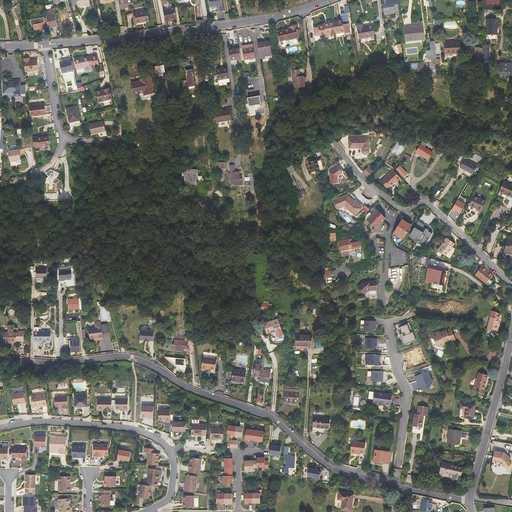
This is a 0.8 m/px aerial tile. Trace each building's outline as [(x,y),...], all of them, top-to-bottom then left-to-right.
[(220,12),(224,11),(222,0),(209,0),(211,8),(219,6),(220,12)] [(382,0),(384,14),(395,13),(395,11),(399,11),(397,0),(382,0)] [(164,11),(166,21),(176,19),(174,9),(164,11)] [(134,13),(136,23),(149,21),(147,10),(134,13)] [(346,12),(345,13),(341,13),(342,19),(344,32),(345,33),(350,32),(346,12)] [(48,27),(48,28),(57,26),(55,14),(46,16),(46,17),(48,27)] [(48,27),(46,17),(44,18),(44,17),(30,20),(32,30),(34,29),(35,30),(48,27)] [(496,26),(496,18),(486,19),(486,35),(497,35),(497,26),(496,26)] [(344,32),(342,19),(334,21),(334,22),(336,34),(344,32)] [(331,35),(336,34),(334,22),(324,24),(324,25),(320,25),(318,25),(318,27),(313,28),(315,35),(320,35),(320,36),(321,36),(326,35),(326,34),(331,34),(331,35)] [(375,36),(372,25),(364,27),(363,24),(357,25),(359,39),(375,36)] [(300,37),(297,25),(290,26),(291,28),(288,29),(277,31),(278,34),(274,35),(276,42),(280,41),(281,46),(283,47),(286,46),(287,44),(289,44),(289,40),(300,37)] [(424,39),(422,25),(410,27),(410,28),(404,29),(406,43),(413,43),(413,40),(424,39)] [(271,50),(270,41),(257,43),(259,52),(260,57),(272,55),(271,50)] [(435,44),(435,41),(429,41),(430,50),(428,51),(428,55),(431,55),(431,59),(431,62),(436,62),(435,44)] [(453,53),(453,52),(461,51),(460,42),(444,43),(445,54),(453,53)] [(400,45),(392,45),(393,52),(397,52),(397,53),(401,53),(400,45)] [(253,47),(242,48),(244,59),(255,58),(253,47)] [(483,62),(483,61),(483,51),(483,47),(475,47),(475,56),(472,56),(472,67),(477,67),(477,68),(483,69),(483,62)] [(241,58),(239,48),(229,49),(231,64),(239,63),(238,58),(241,58)] [(99,65),(97,54),(88,56),(87,56),(74,59),(77,73),(85,71),(84,69),(99,65)] [(25,71),(38,70),(37,60),(34,61),(33,60),(29,60),(29,57),(23,58),(25,71)] [(60,62),(62,73),(73,70),(71,59),(60,62)] [(499,72),(499,75),(511,75),(511,72),(511,71),(511,62),(498,63),(498,72),(499,72)] [(166,74),(164,65),(157,66),(159,75),(166,74)] [(229,78),(227,68),(216,69),(217,80),(218,80),(229,78)] [(195,86),(192,69),(186,70),(187,80),(182,81),(183,87),(188,87),(195,86)] [(305,87),(304,78),(300,78),(300,76),(299,69),(292,70),(294,88),(305,87)] [(143,93),(144,96),(156,93),(152,76),(139,79),(140,80),(130,83),(134,95),(143,93)] [(20,81),(3,82),(3,94),(14,93),(14,97),(21,97),(21,94),(26,94),(25,85),(20,85),(20,81)] [(112,99),(110,88),(96,91),(99,102),(112,99)] [(256,95),(248,96),(249,104),(250,109),(258,107),(258,105),(262,104),(261,103),(260,95),(256,96),(256,95)] [(45,101),(29,103),(31,114),(46,112),(45,101)] [(80,120),(77,106),(66,108),(69,123),(80,120)] [(232,120),(230,108),(226,108),(226,110),(214,112),(216,123),(232,120)] [(70,129),(81,127),(80,120),(69,123),(70,129)] [(106,131),(103,121),(89,124),(91,134),(106,131)] [(39,134),(35,135),(36,146),(51,143),(49,134),(39,136),(39,134)] [(369,151),(369,137),(349,138),(349,148),(362,148),(362,152),(362,153),(363,154),(365,155),(367,154),(368,154),(369,152),(369,151)] [(407,148),(409,144),(401,139),(398,143),(397,143),(393,150),(400,154),(404,146),(407,148)] [(433,152),(421,145),(416,151),(428,159),(433,152)] [(19,149),(9,152),(11,162),(21,160),(19,149)] [(476,166),(465,159),(460,167),(472,173),(476,166)] [(319,170),(317,160),(308,162),(311,172),(319,170)] [(296,173),(292,165),(283,170),(292,187),(296,184),(295,181),(294,182),(291,175),(296,173)] [(341,173),(337,166),(329,172),(330,183),(337,183),(337,176),(341,173)] [(368,177),(373,172),(368,166),(363,172),(368,177)] [(401,166),(397,170),(404,177),(408,174),(401,166)] [(197,181),(198,169),(186,169),(186,175),(185,175),(185,176),(185,181),(197,181)] [(401,178),(393,170),(380,182),(387,188),(389,186),(390,186),(397,180),(397,181),(401,178)] [(57,193),(57,183),(60,180),(57,177),(58,176),(59,173),(54,171),(54,173),(46,178),(46,193),(57,193)] [(243,184),(242,178),(240,178),(239,176),(239,172),(230,171),(230,174),(229,174),(230,184),(235,183),(236,184),(243,184)] [(268,180),(267,172),(253,173),(254,181),(268,180)] [(511,197),(511,184),(504,181),(501,186),(499,192),(511,197)] [(347,194),(334,199),(337,209),(344,206),(355,215),(362,208),(355,202),(347,194)] [(481,212),(486,201),(474,196),(469,206),(477,209),(476,210),(481,212)] [(358,200),(355,202),(362,208),(364,205),(358,200)] [(460,213),(465,204),(457,200),(451,209),(455,211),(455,210),(460,213)] [(367,213),(370,209),(365,205),(362,209),(367,213)] [(382,222),(386,218),(377,209),(366,220),(376,228),(379,225),(382,222)] [(404,238),(412,225),(408,222),(404,220),(402,219),(394,232),(397,234),(404,238)] [(425,225),(418,221),(415,227),(410,235),(413,237),(414,239),(417,238),(422,241),(425,240),(427,237),(430,238),(432,234),(426,229),(424,233),(421,231),(425,225)] [(452,246),(455,243),(447,238),(438,250),(446,256),(448,253),(449,253),(453,247),(452,246)] [(360,248),(359,244),(349,246),(348,244),(350,244),(349,239),(338,241),(339,247),(341,246),(342,251),(350,250),(351,252),(355,251),(356,252),(360,251),(359,248),(360,248)] [(445,285),(448,271),(428,266),(428,269),(443,272),(441,284),(445,285)] [(486,283),(493,275),(488,272),(487,273),(486,272),(488,270),(483,266),(475,275),(486,283)] [(36,277),(47,277),(47,268),(36,268),(36,277)] [(441,284),(443,272),(428,269),(425,281),(441,284)] [(72,275),(61,275),(61,284),(69,284),(69,282),(72,282),(72,275)] [(377,290),(376,281),(363,282),(358,288),(365,293),(367,290),(377,290)] [(79,310),(79,299),(68,299),(68,310),(79,310)] [(452,312),(455,304),(451,302),(451,301),(448,300),(448,301),(445,299),(441,310),(447,312),(448,310),(452,312)] [(491,310),(490,316),(487,328),(496,330),(498,322),(499,318),(500,314),(497,312),(491,310)] [(281,329),(278,319),(263,323),(267,334),(276,331),(278,336),(283,335),(281,329)] [(364,320),(364,331),(374,331),(374,328),(375,328),(375,321),(364,320)] [(409,322),(399,326),(403,335),(396,338),(398,343),(403,341),(404,344),(416,340),(409,322)] [(101,324),(101,327),(94,328),(88,329),(90,339),(96,338),(96,340),(99,340),(103,339),(102,332),(108,331),(107,323),(101,324)] [(8,333),(4,333),(4,343),(11,343),(11,342),(22,342),(22,333),(17,333),(13,333),(13,325),(8,325),(8,333)] [(51,341),(51,331),(39,331),(39,328),(34,328),(34,341),(38,341),(43,341),(43,340),(47,340),(47,341),(51,341)] [(432,332),(430,333),(431,337),(434,339),(436,344),(441,346),(450,343),(450,341),(455,339),(451,328),(446,330),(439,333),(439,331),(433,334),(432,332)] [(153,341),(154,331),(140,331),(140,340),(144,340),(144,341),(149,341),(149,340),(153,341)] [(311,348),(311,335),(296,335),(296,345),(305,346),(305,348),(311,348)] [(377,338),(365,338),(365,348),(376,348),(377,343),(377,338)] [(81,351),(79,340),(71,341),(71,352),(81,351)] [(187,351),(188,341),(175,340),(174,344),(172,343),(172,350),(187,351)] [(255,346),(254,354),(263,355),(263,354),(263,352),(259,347),(255,343),(255,346)] [(380,355),(365,354),(365,364),(380,365),(380,355)] [(185,358),(165,357),(180,370),(185,372),(186,366),(185,358)] [(215,369),(216,359),(203,358),(201,370),(207,371),(207,368),(209,368),(215,369)] [(262,364),(262,360),(259,359),(259,363),(255,363),(253,376),(259,377),(261,364),(262,364)] [(232,381),(245,383),(246,371),(233,369),(232,381)] [(262,373),(261,372),(260,377),(259,381),(269,382),(271,370),(263,369),(262,373)] [(383,371),(371,371),(371,381),(383,381),(383,371)] [(432,383),(428,371),(414,376),(419,388),(427,389),(432,383)] [(484,390),(488,375),(479,373),(475,387),(484,390)] [(298,403),(299,393),(285,391),(284,402),(298,403)] [(24,392),(12,394),(14,404),(18,403),(22,403),(26,402),(24,392)] [(391,405),(392,394),(374,392),(373,402),(379,403),(384,404),(391,405)] [(45,395),(32,397),(33,406),(39,406),(42,405),(42,406),(47,405),(45,395)] [(67,397),(55,397),(55,407),(62,407),(68,407),(67,397)] [(87,397),(75,397),(75,406),(87,406),(87,397)] [(359,406),(359,397),(352,397),(352,399),(348,399),(348,406),(359,406)] [(111,399),(97,399),(96,410),(103,410),(103,412),(111,412),(111,399)] [(128,399),(115,399),(115,409),(120,410),(124,410),(124,411),(128,411),(128,399)] [(474,415),(475,405),(461,403),(460,408),(465,409),(464,417),(476,419),(477,418),(477,416),(476,416),(474,415)] [(153,406),(141,405),(141,416),(147,417),(148,417),(148,418),(152,418),(153,406)] [(420,427),(422,415),(423,415),(424,411),(427,412),(428,407),(423,406),(419,406),(417,414),(415,413),(413,426),(420,427)] [(165,422),(169,422),(170,410),(158,409),(158,420),(165,421),(165,422)] [(329,429),(330,418),(313,417),(313,426),(316,427),(325,428),(325,429),(329,429)] [(173,431),(185,431),(185,422),(173,421),(173,431)] [(202,435),(206,435),(206,424),(191,424),(191,435),(198,435),(198,436),(202,436),(202,435)] [(235,426),(227,425),(226,435),(228,435),(233,436),(234,436),(235,426)] [(243,427),(235,426),(234,436),(236,436),(238,436),(241,437),(243,427)] [(223,434),(223,428),(211,428),(210,440),(215,440),(215,439),(218,439),(223,439),(223,434)] [(255,429),(249,428),(248,429),(246,429),(245,437),(244,439),(250,440),(253,440),(255,429)] [(261,430),(255,429),(253,440),(257,441),(262,442),(263,431),(261,431),(261,430)] [(460,438),(461,431),(449,429),(447,443),(458,444),(459,438),(460,438)] [(46,436),(35,436),(34,445),(45,445),(46,436)] [(55,436),(50,436),(49,452),(54,452),(59,452),(59,453),(65,453),(65,445),(65,442),(66,442),(66,437),(61,437),(55,437),(55,436)] [(364,453),(365,443),(352,441),(350,453),(356,453),(356,452),(359,452),(364,453)] [(277,444),(270,443),(269,454),(280,455),(281,445),(277,445),(277,444)] [(108,444),(94,444),(93,456),(102,456),(102,455),(108,455),(108,444)] [(86,446),(72,446),(72,456),(74,457),(77,457),(77,456),(81,456),(81,457),(86,457),(86,446)] [(8,448),(0,447),(0,458),(2,459),(8,459),(8,448)] [(26,448),(11,448),(11,457),(21,458),(26,458),(26,448)] [(131,452),(118,450),(117,459),(129,461),(131,452)] [(389,463),(390,452),(375,450),(373,461),(389,463)] [(501,451),(494,451),(493,461),(499,462),(507,468),(511,463),(509,460),(511,458),(504,452),(503,453),(501,453),(501,451)] [(158,460),(159,457),(159,453),(148,452),(147,464),(158,465),(158,460)] [(295,455),(288,455),(286,454),(285,467),(284,467),(283,473),(288,473),(288,467),(294,468),(295,455)] [(199,473),(201,458),(190,457),(189,464),(188,468),(189,468),(188,472),(199,473)] [(253,467),(253,460),(244,460),(244,470),(244,471),(253,471),(253,467)] [(460,479),(462,468),(453,466),(451,466),(451,465),(442,462),(439,475),(444,476),(445,473),(449,474),(455,475),(454,478),(460,479)] [(316,469),(309,467),(307,476),(319,478),(320,472),(316,469)] [(161,470),(149,468),(147,485),(151,485),(157,486),(158,481),(158,479),(159,479),(160,479),(161,470)] [(35,475),(25,474),(25,492),(35,492),(35,475)] [(195,492),(197,476),(186,475),(184,491),(195,492)] [(70,476),(59,476),(59,491),(69,491),(69,482),(70,482),(70,476)] [(116,476),(105,476),(105,480),(104,480),(104,487),(116,487),(116,476)] [(144,485),(141,484),(140,497),(148,498),(149,498),(149,495),(150,495),(151,489),(150,489),(151,485),(147,485),(144,485)] [(110,490),(99,490),(99,505),(110,505),(110,490)] [(351,510),(353,494),(339,492),(338,499),(343,500),(342,509),(351,510)] [(35,496),(23,496),(23,505),(24,505),(25,505),(25,508),(24,507),(23,511),(36,511),(37,510),(35,509),(35,505),(35,496)] [(194,496),(183,496),(183,507),(194,507),(194,496)] [(69,498),(58,499),(58,511),(69,511),(71,511),(71,507),(69,507),(69,506),(69,507),(69,504),(69,498)] [(430,511),(431,505),(432,505),(433,501),(432,501),(422,499),(420,511),(426,511),(430,511)]
